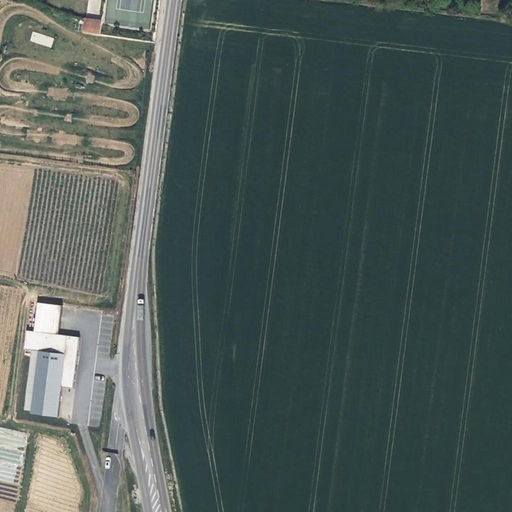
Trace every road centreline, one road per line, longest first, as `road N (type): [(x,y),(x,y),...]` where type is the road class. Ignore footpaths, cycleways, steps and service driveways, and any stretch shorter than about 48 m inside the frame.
road 1 (tertiary): [(133,359),(174,0)]
road 2 (unclassified): [(133,359),(106,511)]
road 3 (tertiary): [(158,511),(133,359)]
road 4 (track): [(25,283),(11,419),(0,417)]
road 5 (track): [(84,511),(69,436),(11,419)]
